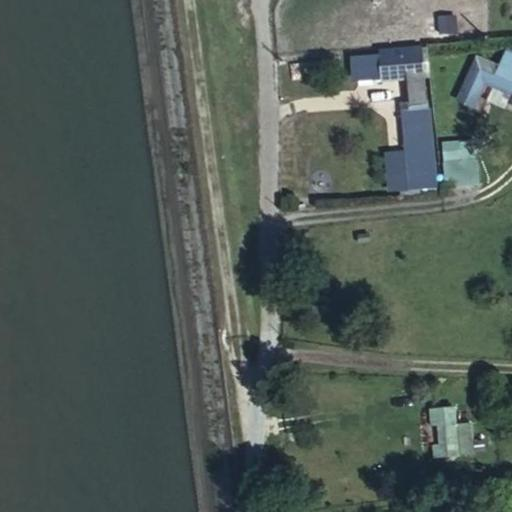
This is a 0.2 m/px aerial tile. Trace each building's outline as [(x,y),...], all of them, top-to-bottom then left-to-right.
[(422,58),(351,63),(352,84),(402,82),(405,108),(397,110),(399,158),(389,161),(391,194),(433,192),(422,58)] [(511,75),(484,62),(461,102),(484,115),(493,96),(511,102),(511,75)] [(458,144),(441,146),(442,170),(462,169),(458,144)] [(454,472),(451,442),(448,423),(426,425),(430,475),(454,472)] [(466,442),(451,442),(454,472),(468,470),(466,442)]
